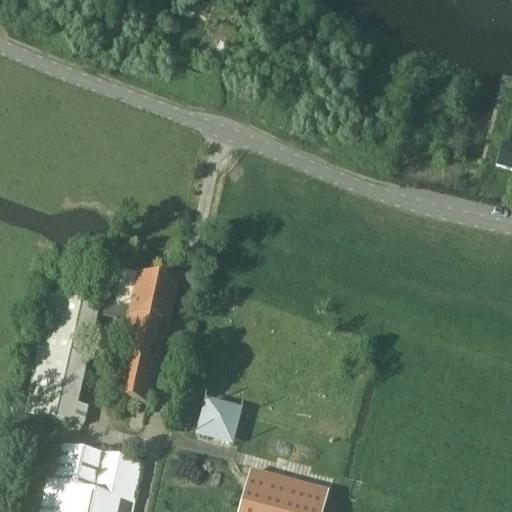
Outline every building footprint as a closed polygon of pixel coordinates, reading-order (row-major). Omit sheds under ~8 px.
[(497,164),(511,168),(511,146),(502,144),(497,164)] [(177,287),(121,274),(114,305),(100,302),(98,309),(51,299),(24,417),(72,428),(73,425),(83,427),(87,411),(76,409),(95,329),(99,330),(102,319),(129,325),(111,401),(149,409),(177,287)] [(196,436),(233,446),(244,409),(206,399),(196,436)] [(132,511),(142,465),(54,447),(40,511),(132,511)] [(238,509),(237,511),(322,511),(327,495),(257,475),(248,473),(238,509)]
